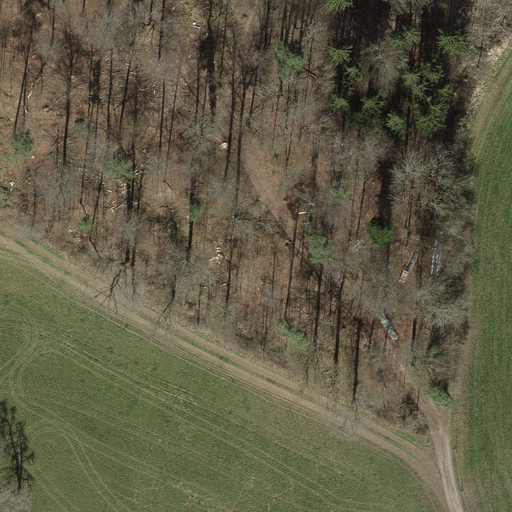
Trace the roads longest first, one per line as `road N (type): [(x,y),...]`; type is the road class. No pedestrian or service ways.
road 1 (track): [(156,0),(230,130),(369,321),(436,439)]
road 2 (track): [(456,511),(436,439),(484,114),(511,65)]
road 3 (track): [(230,130),(235,69),(263,0)]
